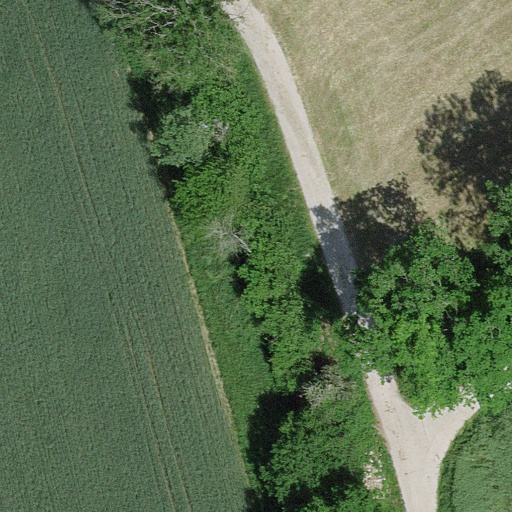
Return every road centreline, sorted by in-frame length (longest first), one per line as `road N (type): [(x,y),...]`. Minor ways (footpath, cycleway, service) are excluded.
road 1 (track): [(231,0),(276,77),(420,511)]
road 2 (track): [(400,436),(511,374)]
